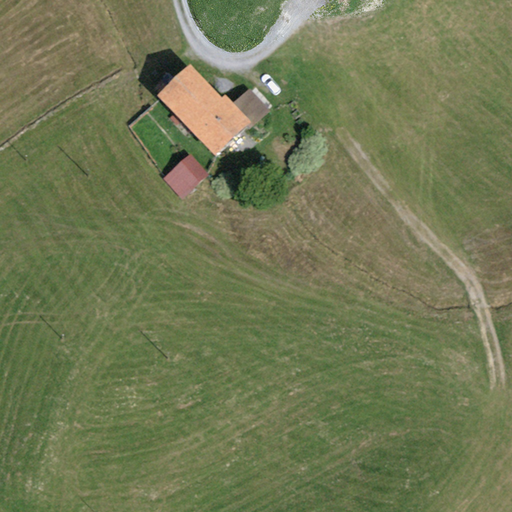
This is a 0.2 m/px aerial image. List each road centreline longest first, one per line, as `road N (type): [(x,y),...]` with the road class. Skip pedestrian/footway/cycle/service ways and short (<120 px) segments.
road 1 (track): [(284,34),(353,154),(473,284),(498,377),(487,410)]
road 2 (track): [(181,0),(198,46),(239,64),(304,14)]
